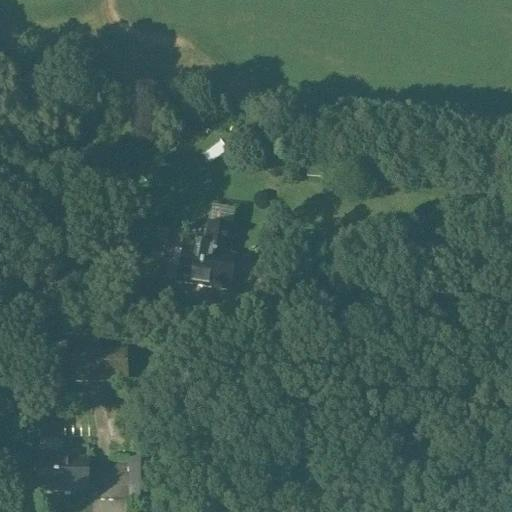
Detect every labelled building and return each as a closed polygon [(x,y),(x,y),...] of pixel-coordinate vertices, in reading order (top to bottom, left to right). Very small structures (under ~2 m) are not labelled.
[(209,222),(232,225),(234,211),(211,208),(209,222)] [(232,228),(210,225),(206,252),(185,249),(180,282),(231,290),(235,266),(227,265),(232,228)] [(102,356),(102,335),(74,335),(75,356),(102,356)] [(102,356),(75,356),(75,384),(128,383),(129,356),(102,356)] [(90,461),(41,460),(40,492),(90,493),(90,461)] [(153,463),(131,462),(130,502),(152,503),(153,463)]
